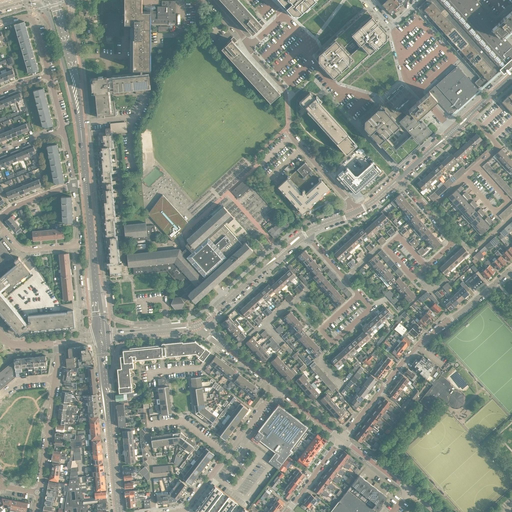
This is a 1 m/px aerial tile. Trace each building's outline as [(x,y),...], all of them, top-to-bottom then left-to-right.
[(131,61),(131,75),(148,73),(148,70),(141,70),(141,69),(150,69),(150,68),(149,68),(149,32),(149,21),(152,21),(152,23),(175,23),(175,1),(162,1),(162,6),(157,6),(157,11),(153,11),(152,8),(151,8),(150,8),(149,8),(148,8),(147,8),(146,7),(145,7),(144,7),(141,11),(140,0),(125,0),(125,15),(119,15),(119,13),(106,13),(105,23),(106,36),(107,36),(107,34),(113,34),(113,36),(118,36),(119,27),(131,27),(131,42),(131,46),(131,57),(131,61)] [(221,0),(249,30),(249,31),(252,34),(255,31),(258,29),(262,25),(261,25),(263,23),(261,20),(261,19),(258,22),(238,0),(221,0)] [(279,0),(295,17),(313,0),(279,0)] [(377,0),(382,5),(392,15),(395,12),(397,11),(387,0),(377,0)] [(387,0),(397,11),(399,9),(402,6),(396,0),(387,0)] [(428,6),(420,12),(421,13),(421,12),(424,16),(423,16),(425,17),(441,3),(438,0),(425,0),(424,2),(428,6)] [(438,0),(441,3),(446,8),(450,13),(455,18),(459,23),(464,28),(468,33),(469,33),(468,33),(473,38),(477,43),(478,43),(482,48),(482,49),(484,50),(487,53),(496,63),(497,65),(500,68),(501,69),(507,64),(508,64),(511,59),(511,45),(506,40),(506,39),(505,38),(508,34),(511,30),(511,25),(499,38),(491,29),(498,23),(491,15),(481,5),(478,1),(476,0),(438,0)] [(424,2),(417,8),(420,12),(428,6),(424,2)] [(441,3),(425,17),(428,21),(430,22),(446,8),(441,3)] [(446,8),(430,22),(432,25),(437,20),(439,23),(450,13),(446,8)] [(498,23),(491,29),(499,38),(511,25),(511,14),(510,12),(502,19),(501,18),(498,21),(499,22),(498,22),(499,22),(498,23)] [(342,31),(324,47),(324,48),(314,57),(332,75),(337,82),(347,73),(372,50),(375,48),(389,35),(369,13),(353,28),(349,24),(342,31)] [(437,20),(432,25),(433,26),(434,28),(434,27),(437,31),(439,32),(455,18),(450,13),(439,23),(437,20)] [(455,18),(439,32),(439,33),(439,32),(442,36),(443,37),(449,32),(459,23),(455,18)] [(14,23),(18,36),(27,33),(26,29),(27,28),(26,26),(25,26),(24,21),(16,23),(14,23)] [(449,32),(443,37),(443,38),(443,37),(446,41),(448,43),(451,46),(452,48),(458,42),(468,33),(464,28),(459,23),(449,32)] [(29,38),(27,33),(18,36),(22,48),(31,46),(30,41),(30,40),(30,38),(29,38)] [(458,42),(452,48),(453,48),(455,51),(457,53),(473,38),(468,33),(469,33),(468,33),(458,42)] [(278,91),(234,43),(237,41),(237,40),(236,41),(234,38),(232,40),(231,39),(227,43),(225,45),(221,48),(225,52),(226,53),(270,101),(270,102),(280,93),(278,91)] [(473,38),(457,53),(460,56),(461,58),(477,43),(473,38)] [(477,43),(461,58),(462,58),(464,61),(466,63),(482,48),(478,43),(477,43)] [(22,48),(25,60),(34,58),(33,53),(34,52),(33,51),(32,51),(31,46),(22,48)] [(482,48),(466,63),(469,66),(471,68),(475,63),(487,53),(484,50),(482,49),(482,48)] [(475,63),(471,68),(474,71),(473,71),(475,73),(477,75),(478,76),(480,77),(480,78),(486,72),(496,63),(487,53),(475,63)] [(34,58),(25,60),(29,73),(31,73),(31,72),(38,70),(37,65),(37,64),(37,63),(36,63),(34,58)] [(480,77),(474,82),(480,89),(485,84),(488,81),(487,80),(491,77),(492,78),(501,69),(500,68),(497,65),(496,63),(486,72),(480,78),(480,77)] [(436,84),(428,91),(436,100),(450,115),(458,109),(458,108),(475,93),(475,92),(478,90),(457,66),(436,84)] [(15,76),(12,69),(7,72),(9,78),(15,76)] [(0,72),(1,74),(4,80),(9,78),(7,72),(6,70),(0,72)] [(135,94),(150,92),(148,73),(131,75),(110,77),(108,79),(107,79),(107,77),(103,77),(103,76),(98,77),(98,78),(92,78),(93,82),(91,82),(92,90),(93,90),(94,93),(97,93),(97,96),(95,96),(96,104),(98,104),(98,110),(97,110),(97,117),(104,117),(104,114),(110,113),(108,88),(113,87),(113,90),(117,90),(117,91),(125,90),(125,89),(131,88),(131,90),(135,89),(135,94)] [(400,108),(409,100),(407,98),(405,96),(403,93),(407,89),(404,87),(400,90),(389,101),(393,106),(390,108),(395,113),(400,108)] [(35,90),(33,90),(37,103),(46,100),(45,95),(46,95),(45,93),(44,93),(43,88),(35,90)] [(16,91),(12,92),(16,101),(22,99),(19,93),(17,94),(16,91)] [(411,102),(409,100),(400,108),(406,115),(411,120),(414,117),(415,118),(416,118),(429,106),(436,100),(428,91),(421,98),(418,101),(418,100),(417,101),(413,105),(411,102)] [(9,94),(10,97),(7,98),(10,104),(16,101),(12,92),(9,94)] [(297,100),(301,104),(304,107),(304,108),(306,107),(308,110),(307,111),(314,119),(320,125),(326,133),(330,136),(333,140),(339,147),(343,151),(346,154),(355,146),(357,144),(355,142),(323,107),(322,106),(321,105),(319,103),(322,101),(317,96),(316,96),(314,94),(311,93),(309,92),(306,92),(306,93),(305,93),(304,93),(302,94),(300,95),(299,97),(298,98),(297,99),(297,100)] [(511,92),(502,102),(511,113),(511,92)] [(4,96),(0,97),(4,106),(10,104),(7,98),(5,99),(4,96)] [(37,103),(40,115),(49,113),(48,108),(49,107),(48,105),(47,105),(46,100),(37,103)] [(416,118),(415,118),(414,117),(411,120),(406,115),(399,122),(411,135),(395,149),(385,137),(399,125),(384,108),(381,105),(374,110),(375,112),(371,115),(370,114),(360,123),(379,143),(397,164),(404,158),(432,132),(422,122),(420,123),(416,118)] [(49,113),(40,115),(43,128),(45,127),(52,125),(51,120),(52,119),(52,117),(51,117),(49,113)] [(26,123),(20,126),(23,132),(28,130),(28,129),(31,128),(29,122),(26,124),(26,123)] [(111,123),(110,123),(110,124),(110,128),(105,128),(105,132),(101,133),(101,135),(99,135),(100,147),(97,148),(99,171),(98,172),(106,262),(104,262),(105,268),(109,267),(110,277),(122,275),(122,265),(126,265),(124,248),(117,249),(117,245),(122,244),(121,241),(116,241),(114,219),(116,219),(116,222),(119,221),(119,219),(119,216),(114,217),(113,209),(118,208),(118,204),(113,205),(112,197),(117,196),(117,193),(112,193),(110,171),(113,171),(113,173),(116,173),(116,170),(111,171),(111,167),(116,166),(115,162),(111,163),(110,155),(115,154),(114,150),(109,151),(109,147),(112,147),(111,131),(114,131),(114,134),(126,133),(127,133),(127,132),(126,123),(126,122),(125,122),(111,123)] [(23,132),(20,126),(15,128),(18,134),(23,132)] [(15,128),(9,130),(12,137),(18,134),(15,128)] [(12,137),(9,130),(4,132),(7,139),(12,137)] [(482,139),(476,133),(471,138),(478,146),(481,144),(479,142),(482,139)] [(476,148),(478,146),(471,138),(467,142),(472,148),(475,146),(476,148)] [(30,145),(26,146),(30,155),(35,153),(36,153),(34,149),(36,148),(35,142),(32,144),(33,147),(31,147),(30,145)] [(467,142),(462,146),(469,154),(471,152),(469,150),(472,148),(467,142)] [(49,145),(47,145),(49,158),(59,157),(58,152),(59,151),(59,149),(58,149),(57,144),(49,145)] [(23,151),(21,151),(24,157),(25,160),(28,159),(27,156),(30,155),(28,151),(26,146),(22,148),(23,151)] [(462,146),(457,151),(462,157),(465,154),(467,156),(469,154),(462,146)] [(18,149),(14,151),(18,160),(24,157),(21,151),(19,152),(18,149)] [(495,159),(498,161),(505,154),(501,149),(495,154),(497,157),(495,159)] [(12,162),(18,160),(14,151),(10,152),(11,155),(9,156),(12,162)] [(460,159),(462,157),(457,151),(452,155),(458,162),(459,163),(462,161),(460,159)] [(6,154),(2,156),(6,165),(12,162),(9,156),(7,157),(6,154)] [(453,166),(456,164),(458,162),(452,155),(451,154),(446,158),(453,166)] [(510,159),(505,154),(498,161),(502,166),(510,159)] [(49,158),(52,171),(61,169),(61,164),(61,162),(60,162),(59,157),(49,158)] [(449,170),(453,166),(446,158),(441,162),(449,170)] [(511,165),(511,161),(510,159),(502,166),(506,171),(511,165)] [(330,190),(329,189),(320,179),(321,179),(321,178),(320,178),(320,177),(319,177),(319,178),(309,167),(309,165),(307,165),(305,162),(302,165),(300,165),(300,167),(290,176),(289,176),(289,175),(288,175),(288,176),(287,176),(287,177),(287,178),(278,187),(281,190),(282,189),(285,193),(284,194),(290,200),(291,199),(294,203),(293,204),(298,209),(298,211),(299,212),(300,213),(302,213),(302,214),(302,213),(304,213),(305,212),(306,211),(307,210),(307,209),(306,208),(308,206),(311,211),(314,209),(315,208),(317,207),(318,207),(320,206),(321,205),(322,205),(323,204),(324,204),(324,203),(324,202),(326,200),(327,201),(328,201),(328,202),(329,202),(330,202),(331,202),(332,201),(333,201),(334,202),(334,201),(335,201),(335,200),(335,199),(336,199),(336,198),(336,197),(336,196),(335,195),(334,194),(334,193),(333,193),(332,192),(331,192),(330,190),(331,190),(330,190)] [(445,170),(446,172),(449,170),(441,162),(437,167),(442,173),(445,170)] [(482,166),(486,171),(491,167),(487,162),(482,166)] [(343,171),(343,170),(338,175),(355,194),(381,171),(376,166),(375,167),(372,164),(358,176),(357,175),(355,175),(353,176),(347,169),(344,172),(343,171)] [(462,175),(466,171),(465,169),(462,166),(457,170),(462,175)] [(440,175),(442,173),(437,167),(432,171),(439,179),(441,177),(440,175)] [(495,171),(491,167),(486,171),(491,176),(495,171)] [(61,169),(52,171),(54,184),(56,183),(64,182),(63,176),(64,176),(63,174),(62,174),(61,169)] [(453,175),(457,179),(462,175),(457,170),(453,175)] [(435,179),(437,181),(439,179),(432,171),(427,175),(433,181),(435,179)] [(500,176),(495,171),(491,176),(495,181),(500,176)] [(430,183),(433,181),(427,175),(422,180),(430,187),(432,185),(430,183)] [(452,184),(457,179),(453,175),(448,179),(452,184)] [(504,181),(500,176),(495,181),(499,185),(504,181)] [(41,178),(38,179),(33,181),(36,188),(41,186),(41,185),(43,184),(43,183),(41,178)] [(252,186),(245,179),(231,191),(238,198),(252,186)] [(443,183),(447,188),(452,184),(448,179),(443,183)] [(427,189),(430,187),(422,180),(418,184),(423,190),(422,191),(424,193),(427,189)] [(33,181),(27,184),(30,190),(36,188),(33,181)] [(508,186),(504,181),(499,185),(504,190),(508,186)] [(443,192),(447,188),(443,183),(438,188),(443,192)] [(22,186),(25,192),(30,190),(27,184),(22,186)] [(19,195),(25,192),(22,186),(17,188),(19,195)] [(448,197),(452,201),(460,194),(458,193),(463,189),(460,186),(448,197)] [(17,188),(11,190),(14,197),(19,195),(17,188)] [(434,192),(438,197),(443,192),(438,188),(434,192)] [(8,199),(14,197),(11,190),(6,192),(8,199)] [(433,201),(438,197),(434,192),(429,196),(433,201)] [(456,205),(468,194),(465,192),(461,196),(460,194),(452,201),(456,205)] [(173,242),(177,236),(178,238),(182,237),(181,232),(188,222),(162,194),(148,214),(173,242)] [(398,205),(404,199),(400,194),(391,202),(395,207),(398,205)] [(470,197),(468,194),(456,205),(459,209),(467,202),(466,201),(470,197)] [(63,196),(61,196),(62,210),(72,209),(71,204),(72,204),(72,202),(71,202),(71,196),(63,197),(63,196)] [(409,203),(404,199),(398,205),(402,209),(409,203)] [(468,204),(467,203),(467,202),(459,209),(463,213),(475,203),(473,200),(468,204)] [(402,209),(406,214),(413,208),(409,203),(402,209)] [(477,205),(475,203),(463,213),(462,215),(465,219),(467,218),(468,216),(474,211),(473,209),(477,205)] [(191,284),(184,290),(186,292),(180,297),(174,298),(171,304),(175,309),(181,308),(184,302),(186,300),(188,298),(190,297),(195,302),(212,287),(213,286),(212,285),(214,283),(217,281),(217,282),(253,250),(245,242),(242,245),(238,240),(223,224),(226,221),(228,222),(233,217),(230,214),(223,206),(212,216),(211,214),(207,218),(208,219),(191,235),(186,239),(188,242),(185,245),(187,247),(182,252),(179,249),(127,254),(128,267),(133,266),(134,274),(167,271),(178,283),(185,277),(191,284)] [(405,216),(409,220),(410,219),(415,215),(417,213),(413,208),(406,214),(405,216)] [(475,211),(474,211),(468,216),(467,218),(465,219),(469,223),(471,222),(476,216),(483,211),(480,208),(476,212),(475,211)] [(72,214),(72,209),(62,210),(63,223),(64,223),(64,222),(72,222),(72,216),(73,216),(73,214),(72,214)] [(272,209),(266,214),(269,217),(268,218),(270,220),(277,214),(272,209)] [(485,213),(483,211),(476,216),(471,222),(469,223),(473,227),(474,226),(482,219),(480,217),(485,213)] [(385,216),(383,213),(378,218),(384,224),(389,220),(388,219),(385,216)] [(419,220),(415,215),(410,219),(409,220),(408,221),(413,226),(419,220)] [(5,221),(9,225),(14,221),(11,216),(5,221)] [(482,219),(474,226),(473,227),(477,231),(478,230),(490,219),(488,216),(483,220),(482,219)] [(379,229),(384,224),(378,218),(373,222),(379,229)] [(492,221),(490,219),(478,230),(477,231),(480,235),(489,227),(488,225),(492,221)] [(417,230),(423,224),(419,220),(413,226),(417,230)] [(14,221),(9,225),(13,230),(13,229),(18,225),(14,221)] [(280,233),(288,226),(286,224),(283,221),(282,222),(280,221),(273,228),(274,229),(270,233),(274,239),(280,233)] [(375,233),(379,229),(373,222),(369,226),(375,233)] [(134,241),(155,239),(156,238),(154,225),(146,226),(146,223),(124,225),(125,238),(134,237),(134,241)] [(428,229),(423,224),(417,230),(415,232),(419,236),(421,235),(428,229)] [(369,226),(364,230),(368,235),(370,237),(375,233),(369,226)] [(63,228),(55,229),(56,238),(64,238),(63,228)] [(368,235),(364,230),(362,228),(357,232),(363,239),(366,237),(368,239),(370,237),(368,235)] [(500,232),(504,237),(509,233),(505,228),(500,232)] [(48,239),(56,238),(55,229),(48,230),(48,239)] [(425,240),(432,234),(428,229),(421,235),(425,240)] [(33,241),(41,240),(40,230),(32,231),(33,241)] [(48,239),(48,230),(40,230),(41,240),(48,239)] [(358,243),(363,239),(357,232),(352,237),(358,243)] [(436,238),(432,234),(425,240),(429,244),(436,238)] [(507,247),(509,244),(501,234),(498,236),(507,247)] [(348,241),(354,248),(358,243),(352,237),(348,241)] [(499,242),(495,237),(489,242),(493,246),(494,246),(499,242)] [(0,313),(10,325),(8,327),(8,328),(8,329),(8,330),(8,331),(8,332),(9,332),(9,333),(10,333),(10,334),(11,334),(16,336),(17,336),(18,336),(19,336),(20,336),(21,335),(24,333),(23,333),(22,332),(23,331),(24,330),(25,330),(29,330),(29,329),(31,329),(31,330),(31,331),(32,331),(31,331),(32,331),(38,331),(38,330),(38,331),(39,331),(39,330),(39,331),(45,330),(46,330),(53,329),(60,329),(60,328),(60,329),(60,328),(60,329),(67,328),(68,328),(75,327),(73,313),(30,317),(30,323),(27,323),(24,320),(24,319),(24,320),(21,317),(21,316),(16,310),(16,309),(15,310),(13,306),(10,303),(7,300),(8,300),(7,299),(7,300),(4,296),(9,293),(7,290),(30,271),(18,257),(14,260),(8,254),(13,250),(3,238),(0,240),(0,313)] [(438,240),(436,238),(429,244),(434,249),(440,243),(441,242),(438,239),(438,240)] [(349,252),(354,248),(348,241),(343,245),(349,252)] [(488,251),(493,246),(489,242),(484,246),(486,248),(488,251)] [(343,245),(338,249),(344,256),(346,258),(351,254),(349,252),(343,245)] [(469,253),(463,247),(458,251),(464,258),(469,253)] [(511,257),(506,250),(504,252),(500,248),(497,251),(498,251),(501,255),(502,254),(507,260),(509,259),(510,259),(511,258),(511,257)] [(344,264),(344,262),(341,259),(344,256),(338,249),(337,250),(336,250),(334,252),(334,253),(333,254),(343,265),(344,264)] [(302,261),(309,255),(304,250),(298,256),(302,261)] [(458,251),(453,255),(459,262),(464,258),(458,251)] [(479,251),(474,255),(479,260),(483,255),(482,254),(481,253),(479,251)] [(499,257),(496,259),(501,265),(502,265),(503,265),(504,264),(504,263),(506,262),(500,256),(501,255),(498,251),(495,253),(499,257)] [(59,254),(60,269),(70,268),(68,253),(59,254)] [(313,260),(309,255),(302,261),(306,266),(313,260)] [(375,255),(368,261),(373,266),(379,260),(375,255)] [(454,266),(459,262),(453,255),(448,259),(454,266)] [(492,260),(491,259),(489,261),(491,264),(492,263),(497,269),(499,268),(501,267),(501,266),(501,265),(496,259),(495,258),(492,260)] [(450,270),(454,266),(448,259),(444,264),(450,270)] [(306,266),(311,271),(317,265),(313,260),(306,266)] [(384,265),(379,260),(373,266),(377,271),(384,265)] [(490,265),(491,264),(489,261),(488,260),(484,263),(488,266),(485,269),(490,275),(491,274),(492,274),(493,273),(495,271),(490,265)] [(450,270),(444,264),(439,268),(445,275),(450,270)] [(319,266),(317,265),(311,271),(308,273),(313,277),(315,275),(319,271),(322,269),(320,266),(319,266)] [(388,270),(384,265),(377,271),(374,273),(379,278),(381,276),(388,270)] [(490,275),(485,269),(483,267),(481,269),(479,271),(486,279),(488,277),(490,276),(490,275)] [(61,277),(62,285),(71,284),(70,268),(60,269),(61,275),(59,275),(59,277),(61,277)] [(294,274),(291,271),(289,269),(285,274),(291,280),(295,276),(294,274)] [(313,277),(317,282),(324,276),(319,271),(322,269),(319,271),(315,275),(313,277)] [(388,270),(381,276),(385,280),(392,274),(388,270)] [(478,271),(471,276),(479,286),(480,285),(481,286),(484,284),(483,283),(484,282),(481,279),(480,278),(482,276),(478,271)] [(285,274),(280,278),(286,285),(291,280),(285,274)] [(392,283),(396,279),(392,274),(385,280),(390,285),(392,283)] [(328,281),(324,276),(317,282),(321,287),(328,281)] [(465,282),(469,287),(471,285),(472,286),(475,290),(476,289),(477,290),(480,287),(479,286),(471,276),(465,282)] [(398,277),(396,279),(392,283),(396,288),(403,282),(398,277)] [(280,278),(275,282),(281,289),(283,291),(287,286),(286,285),(280,278)] [(332,286),(328,281),(321,287),(325,292),(332,286)] [(274,291),(276,293),(281,289),(275,282),(270,286),(274,291)] [(299,285),(296,287),(301,292),(303,290),(302,289),(305,287),(301,282),(299,285)] [(407,287),(403,282),(396,288),(400,293),(407,287)] [(463,287),(458,291),(464,298),(469,294),(467,291),(470,289),(465,283),(462,286),(463,287)] [(63,300),(73,299),(71,284),(62,285),(63,300)] [(270,295),(274,291),(270,286),(268,284),(263,288),(270,295)] [(449,290),(444,285),(442,287),(448,293),(450,291),(449,290)] [(325,292),(330,296),(336,290),(332,286),(325,292)] [(407,287),(400,293),(405,297),(411,291),(407,287)] [(263,288),(259,293),(265,299),(270,295),(263,288)] [(330,296),(334,301),(341,295),(336,290),(330,296)] [(416,296),(411,291),(405,297),(409,302),(416,296)] [(439,311),(439,310),(441,308),(437,305),(439,302),(431,294),(430,295),(427,291),(418,298),(418,299),(421,301),(422,302),(428,297),(434,302),(432,304),(433,305),(430,307),(437,313),(437,312),(438,312),(439,311)] [(458,291),(453,295),(459,302),(464,298),(458,291)] [(260,304),(265,299),(259,293),(254,297),(260,304)] [(341,296),(341,295),(334,301),(332,303),(336,308),(345,300),(344,299),(345,298),(342,295),(341,296)] [(453,295),(449,299),(455,306),(459,302),(453,295)] [(263,306),(260,304),(254,297),(249,301),(256,308),(258,305),(261,308),(263,306)] [(450,310),(453,307),(455,306),(449,299),(444,304),(450,310)] [(255,308),(256,308),(249,301),(245,305),(251,312),(254,309),(255,311),(257,309),(255,308)] [(427,323),(431,319),(425,314),(414,304),(412,305),(421,313),(419,316),(421,318),(427,323)] [(240,310),(243,313),(245,316),(246,317),(251,312),(245,305),(240,310)] [(425,314),(431,319),(431,318),(432,318),(433,317),(435,315),(430,310),(426,305),(424,308),(427,311),(425,314)] [(385,306),(382,309),(382,310),(381,311),(387,318),(390,316),(392,318),(394,316),(385,306)] [(284,317),(288,322),(295,316),(290,311),(289,312),(287,310),(283,313),(285,316),(284,317)] [(382,322),(387,318),(381,311),(376,316),(382,322)] [(288,322),(292,327),(299,321),(295,316),(288,322)] [(376,316),(371,320),(377,327),(382,322),(376,316)] [(426,325),(426,324),(427,323),(421,318),(419,320),(415,316),(413,318),(423,327),(425,326),(426,325)] [(229,318),(229,317),(222,323),(226,328),(233,322),(229,318)] [(235,320),(233,322),(226,328),(231,332),(237,326),(240,324),(235,320)] [(371,320),(367,324),(373,331),(375,328),(377,331),(379,329),(377,327),(371,320)] [(413,324),(410,326),(418,333),(418,332),(419,332),(420,331),(422,329),(414,322),(415,321),(414,320),(411,322),(413,324)] [(292,327),(296,332),(301,328),(303,326),(299,321),(292,327)] [(409,340),(412,336),(405,331),(406,329),(399,323),(394,329),(402,335),(402,334),(409,340)] [(362,329),(364,331),(368,335),(370,337),(372,336),(370,333),(373,331),(367,324),(362,329)] [(417,334),(418,333),(410,326),(409,324),(407,326),(410,329),(408,331),(414,337),(416,335),(417,334)] [(231,332),(235,337),(242,331),(237,326),(231,332)] [(296,332),(294,334),(299,339),(305,333),(301,328),(296,332)] [(242,331),(235,337),(239,342),(246,336),(243,333),(245,331),(243,330),(242,331)] [(364,331),(359,335),(365,342),(370,337),(368,335),(364,331)] [(309,337),(305,333),(299,339),(303,343),(309,337)] [(398,339),(401,341),(407,346),(408,344),(409,344),(410,343),(410,342),(402,335),(400,337),(395,333),(393,335),(398,339)] [(360,346),(365,342),(359,335),(354,339),(360,346)] [(246,343),(250,348),(257,342),(252,337),(246,343)] [(307,348),(314,342),(309,337),(303,343),(307,348)] [(407,346),(401,341),(398,339),(397,341),(394,338),(393,339),(392,340),(395,343),(404,349),(407,346)] [(354,339),(350,343),(356,350),(360,346),(354,339)] [(401,353),(404,349),(395,343),(392,340),(391,342),(394,344),(392,346),(401,353)] [(132,356),(135,355),(135,359),(160,357),(160,355),(164,354),(165,356),(195,353),(199,356),(197,357),(203,361),(210,352),(200,344),(200,345),(195,341),(194,341),(183,342),(164,344),(164,343),(162,343),(161,344),(161,345),(159,345),(129,348),(130,349),(123,350),(123,356),(121,356),(122,368),(117,368),(118,380),(119,393),(132,392),(129,368),(134,367),(133,367),(133,361),(132,356)] [(391,348),(389,350),(397,357),(398,357),(399,357),(400,356),(399,355),(401,353),(392,346),(387,342),(385,341),(383,343),(388,347),(388,346),(391,348)] [(250,348),(254,352),(261,346),(257,342),(250,348)] [(307,348),(311,353),(318,347),(314,342),(307,348)] [(345,348),(351,354),(356,350),(350,343),(345,348)] [(94,364),(93,362),(92,351),(88,352),(88,350),(88,346),(85,346),(85,348),(84,348),(83,348),(83,347),(68,348),(69,357),(82,355),(82,359),(85,359),(86,363),(82,363),(82,365),(94,364)] [(254,352),(258,357),(265,351),(261,346),(254,352)] [(314,359),(316,357),(322,351),(318,347),(311,353),(309,354),(314,359)] [(353,356),(351,354),(345,348),(340,352),(346,359),(349,356),(351,358),(353,356)] [(265,351),(258,357),(263,362),(270,356),(265,351)] [(336,356),(342,363),(346,359),(340,352),(336,356)] [(46,359),(45,355),(39,356),(41,374),(48,373),(50,359),(46,359)] [(367,357),(365,360),(364,361),(363,361),(368,365),(371,361),(370,360),(373,357),(371,355),(369,355),(367,357)] [(39,356),(32,357),(34,375),(41,374),(39,356)] [(210,366),(212,364),(215,367),(220,360),(215,356),(209,364),(210,366)] [(270,362),(275,367),(282,361),(277,356),(270,362)] [(344,365),(342,363),(336,356),(331,360),(337,367),(336,368),(337,369),(338,370),(339,369),(344,365)] [(416,369),(415,370),(418,372),(419,371),(420,372),(419,373),(425,378),(424,378),(428,381),(431,383),(442,369),(436,364),(436,365),(427,358),(426,359),(422,356),(422,357),(422,356),(418,361),(415,359),(412,364),(415,366),(414,367),(416,369)] [(394,362),(390,359),(387,357),(384,361),(391,366),(392,364),(393,364),(394,363),(394,362)] [(14,359),(14,360),(16,376),(22,376),(20,358),(14,359)] [(390,367),(391,366),(384,361),(382,359),(378,363),(379,364),(381,365),(387,370),(389,369),(390,367)] [(0,371),(0,389),(16,376),(14,360),(0,371)] [(225,363),(220,360),(215,367),(218,369),(215,373),(217,374),(225,363)] [(275,367),(279,371),(286,365),(282,361),(275,367)] [(221,372),(224,374),(230,367),(225,363),(217,374),(218,375),(221,372)] [(379,367),(377,369),(384,375),(384,374),(385,374),(386,373),(386,372),(387,370),(381,365),(379,364),(378,366),(379,367)] [(279,371),(283,376),(290,370),(286,365),(279,371)] [(227,376),(226,378),(230,381),(235,375),(233,373),(235,371),(230,367),(224,374),(227,376)] [(79,378),(88,377),(94,376),(93,368),(86,369),(86,372),(85,373),(79,374),(79,378)] [(290,370),(283,376),(288,381),(294,375),(296,377),(298,375),(292,368),(290,370)] [(384,375),(377,369),(374,374),(381,379),(381,378),(382,378),(383,377),(383,376),(384,375)] [(415,375),(418,372),(415,370),(413,369),(411,371),(408,369),(407,369),(406,371),(404,374),(411,379),(415,374),(415,375)] [(236,383),(239,385),(244,378),(239,374),(237,377),(235,375),(230,381),(234,384),(236,383)] [(72,377),(72,376),(63,375),(62,380),(64,381),(63,384),(65,384),(69,385),(71,377),(72,377)] [(300,386),(306,380),(302,375),(295,381),(300,386)] [(367,379),(375,385),(378,381),(377,380),(371,375),(367,379)] [(399,380),(406,385),(407,387),(408,387),(410,385),(407,383),(409,381),(403,375),(402,376),(401,376),(400,377),(401,378),(400,379),(399,380)] [(450,383),(443,377),(441,375),(433,385),(432,386),(421,399),(419,401),(425,405),(429,409),(439,396),(447,403),(448,402),(450,400),(457,406),(458,406),(460,406),(461,405),(462,404),(462,403),(463,402),(463,400),(463,399),(463,398),(463,396),(462,395),(462,394),(461,393),(460,392),(458,392),(457,392),(456,391),(454,392),(453,392),(450,383)] [(242,388),(239,391),(241,393),(249,382),(244,378),(239,385),(242,388)] [(371,390),(375,385),(367,379),(364,384),(371,390)] [(311,384),(306,380),(300,386),(304,390),(311,384)] [(404,391),(407,387),(406,385),(399,380),(398,380),(397,382),(396,384),(402,390),(404,391)] [(245,390),(248,392),(254,385),(249,382),(241,393),(242,394),(245,390)] [(95,384),(89,385),(87,385),(88,389),(90,389),(90,393),(96,393),(95,384)] [(315,389),(311,384),(304,390),(308,395),(315,389)] [(368,394),(371,390),(364,384),(362,386),(360,385),(358,387),(360,388),(368,394)] [(404,391),(402,390),(396,384),(394,386),(393,386),(392,388),(393,388),(392,389),(399,394),(400,395),(404,391)] [(259,389),(254,385),(248,392),(251,395),(250,396),(254,399),(259,394),(257,392),(259,389)] [(360,388),(357,392),(364,398),(368,394),(360,388)] [(312,400),(319,394),(315,389),(308,395),(312,400)] [(400,395),(399,394),(392,389),(391,391),(390,391),(389,392),(389,393),(392,396),(390,398),(391,398),(395,402),(397,399),(397,400),(400,396),(400,395)] [(132,393),(115,395),(116,401),(122,400),(122,403),(128,403),(127,398),(133,397),(139,395),(139,394),(138,391),(132,393)] [(357,392),(353,397),(361,403),(364,398),(357,392)] [(327,394),(320,400),(324,405),(331,399),(327,394)] [(358,406),(361,403),(353,397),(350,401),(353,404),(357,407),(358,406)] [(418,397),(411,406),(412,406),(414,408),(419,401),(421,399),(420,398),(418,397)] [(384,398),(381,402),(393,411),(395,409),(390,405),(391,404),(384,398)] [(335,403),(331,399),(324,405),(329,409),(335,403)] [(381,402),(379,405),(386,411),(387,409),(392,413),(393,411),(381,402)] [(248,409),(240,403),(237,407),(245,414),(247,411),(247,412),(248,410),(248,409)] [(339,408),(335,403),(329,409),(333,414),(339,408)] [(194,407),(195,413),(205,407),(204,404),(194,405),(193,405),(194,407)] [(257,432),(254,436),(259,440),(275,452),(272,455),(268,461),(278,469),(289,455),(292,451),(290,450),(308,427),(288,412),(278,405),(274,410),(258,431),(257,432)] [(384,412),(386,411),(379,405),(376,409),(388,418),(389,416),(384,412)] [(201,418),(202,418),(208,410),(205,407),(195,413),(200,416),(199,417),(201,418)] [(237,407),(234,412),(241,418),(243,415),(244,416),(245,414),(237,407)] [(344,413),(339,408),(333,414),(337,419),(344,413)] [(376,409),(373,412),(380,417),(382,416),(387,420),(388,418),(376,409)] [(206,421),(212,413),(208,410),(202,418),(204,420),(205,422),(206,421)] [(241,418),(234,412),(230,416),(238,422),(240,420),(241,420),(242,419),(241,418)] [(379,419),(380,417),(373,412),(371,416),(383,425),(384,423),(379,419)] [(217,417),(212,413),(206,421),(208,423),(208,424),(209,425),(210,424),(210,425),(217,417)] [(230,416),(227,420),(235,426),(237,424),(239,423),(238,422),(230,416)] [(371,416),(368,419),(375,424),(376,423),(381,427),(383,425),(371,416)] [(368,419),(365,422),(377,432),(378,430),(374,426),(375,424),(368,419)] [(120,428),(124,428),(126,428),(125,423),(130,422),(130,420),(125,420),(118,421),(118,426),(120,426),(120,428)] [(235,426),(227,420),(224,425),(232,431),(234,428),(234,429),(235,427),(235,426)] [(365,422),(363,426),(370,431),(371,430),(376,433),(377,432),(365,422)] [(68,430),(68,425),(56,424),(56,429),(57,429),(56,431),(64,432),(64,430),(68,430)] [(224,425),(220,429),(228,435),(230,432),(231,433),(232,432),(231,431),(232,431),(224,425)] [(368,433),(370,431),(363,426),(360,429),(372,439),(373,437),(368,433)] [(123,431),(123,437),(132,436),(134,436),(134,434),(132,434),(132,430),(133,430),(133,427),(126,428),(124,428),(124,431),(123,431)] [(217,433),(225,439),(227,437),(228,437),(229,436),(228,435),(220,429),(217,433)] [(360,429),(357,433),(364,438),(365,437),(370,440),(372,439),(360,429)] [(55,437),(55,439),(61,440),(62,440),(62,438),(67,438),(68,433),(55,432),(55,437)] [(185,436),(180,432),(178,443),(181,445),(187,437),(187,436),(186,435),(185,436)] [(317,433),(314,436),(322,443),(326,439),(317,433)] [(364,438),(357,433),(354,437),(361,442),(366,446),(368,444),(363,440),(364,438)] [(314,436),(311,440),(320,447),(322,443),(314,436)] [(184,450),(185,448),(191,440),(191,439),(190,438),(189,439),(187,437),(181,445),(179,447),(184,450)] [(191,440),(185,448),(184,450),(188,454),(196,444),(195,443),(196,443),(194,442),(191,440)] [(311,440),(308,444),(317,451),(320,447),(311,440)] [(308,444),(305,448),(314,455),(317,451),(308,444)] [(211,458),(211,459),(212,457),(214,454),(204,446),(200,451),(202,452),(210,458),(211,458)] [(60,453),(61,450),(59,450),(59,447),(54,447),(54,449),(53,449),(52,455),(63,456),(64,454),(60,453)] [(305,448),(302,452),(311,459),(314,455),(305,448)] [(343,451),(340,455),(347,460),(348,458),(353,462),(355,460),(350,456),(343,451)] [(202,452),(199,457),(207,463),(207,462),(208,463),(209,461),(208,461),(210,458),(202,452)] [(302,452),(299,456),(308,462),(311,459),(302,452)] [(346,462),(347,460),(340,455),(337,458),(349,467),(351,466),(346,462)] [(299,456),(296,460),(305,466),(308,462),(299,456)] [(207,463),(199,457),(196,461),(204,467),(205,467),(206,466),(205,465),(207,463)] [(288,457),(282,465),(286,468),(292,460),(288,457)] [(343,465),(348,469),(349,467),(337,458),(335,462),(341,466),(342,467),(343,465)] [(196,461),(193,465),(200,471),(201,471),(203,470),(202,469),(204,467),(196,461)] [(342,467),(341,466),(335,462),(332,465),(344,474),(345,473),(340,469),(342,467)] [(200,471),(193,465),(189,469),(197,476),(197,475),(198,476),(199,474),(200,471)] [(344,474),(332,465),(329,468),(336,474),(338,472),(342,476),(344,474)] [(149,471),(145,467),(145,466),(138,471),(142,476),(143,475),(149,471)] [(335,476),(336,474),(329,468),(327,472),(338,481),(340,479),(335,476)] [(189,469),(186,474),(194,480),(194,479),(195,480),(196,479),(195,478),(197,476),(189,469)] [(294,471),(293,473),(295,475),(302,480),(303,478),(304,478),(305,477),(305,476),(305,475),(299,470),(297,473),(294,471)] [(124,480),(132,479),(132,476),(135,475),(134,472),(124,473),(124,474),(123,474),(124,477),(123,477),(123,480),(124,480)] [(324,475),(331,481),(332,479),(337,483),(338,481),(327,472),(324,475)] [(193,483),(192,482),(194,480),(186,474),(183,478),(190,484),(191,484),(192,484),(193,483)] [(291,476),(289,478),(292,479),(291,480),(298,485),(300,483),(301,481),(302,480),(295,475),(293,477),(291,476)] [(329,482),(331,481),(324,475),(321,479),(333,488),(334,486),(329,482)] [(377,511),(378,511),(381,507),(382,507),(380,505),(387,496),(359,475),(347,490),(347,489),(347,491),(339,500),(329,511),(377,511)] [(76,482),(81,489),(86,488),(86,481),(85,476),(82,477),(83,482),(80,482),(77,483),(77,482),(76,482)] [(273,481),(270,485),(273,488),(277,483),(281,479),(277,476),(273,481)] [(106,502),(106,498),(98,498),(98,497),(92,498),(83,499),(82,492),(84,492),(81,489),(76,482),(77,482),(77,478),(69,479),(68,486),(67,491),(67,495),(66,498),(65,503),(63,511),(87,511),(87,508),(85,509),(85,505),(76,506),(76,511),(73,511),(71,491),(75,491),(76,502),(85,501),(86,504),(87,504),(93,504),(99,503),(106,502)] [(188,486),(179,479),(176,484),(185,491),(188,486)] [(327,486),(332,490),(333,488),(321,479),(319,482),(325,488),(327,486)] [(64,485),(65,483),(48,480),(47,488),(54,489),(55,489),(57,489),(58,486),(64,487),(64,485)] [(288,484),(295,489),(296,487),(297,487),(298,486),(298,485),(291,480),(288,484)] [(139,481),(130,481),(130,482),(124,482),(124,485),(124,486),(124,487),(125,487),(125,488),(124,488),(124,489),(133,488),(133,484),(134,484),(134,483),(136,482),(136,484),(139,484),(139,481)] [(324,489),(325,488),(319,482),(316,486),(328,495),(329,493),(324,489)] [(286,483),(283,487),(284,489),(291,494),(293,492),(294,490),(295,489),(288,484),(286,483)] [(176,484),(172,488),(181,495),(185,491),(176,484)] [(201,502),(194,511),(229,511),(234,505),(236,503),(237,503),(216,487),(214,485),(209,492),(201,502)] [(326,497),(328,495),(316,486),(313,489),(320,495),(321,493),(326,497)] [(54,489),(47,488),(46,494),(54,496),(56,496),(57,496),(58,490),(57,489),(55,489),(54,489)] [(172,488),(169,492),(170,493),(177,499),(178,499),(181,495),(172,488)] [(106,490),(94,491),(94,496),(93,496),(92,498),(98,497),(98,498),(106,498),(106,497),(107,496),(107,495),(106,494),(106,490)] [(157,504),(163,503),(162,492),(154,493),(155,501),(157,501),(157,504)] [(169,494),(168,494),(168,502),(175,501),(177,499),(170,493),(169,494)] [(307,498),(313,503),(316,505),(318,502),(321,499),(316,495),(314,497),(310,494),(309,496),(308,496),(307,497),(307,498)] [(2,498),(5,508),(10,509),(12,500),(2,498)] [(275,502),(272,504),(279,509),(280,509),(281,507),(282,505),(276,500),(274,498),(273,500),(275,502)] [(305,501),(303,503),(309,508),(311,510),(313,507),(311,506),(313,503),(307,498),(306,499),(304,500),(305,501)] [(271,506),(269,509),(272,511),(277,511),(278,511),(277,511),(279,509),(272,504),(271,503),(269,505),(271,506)]
